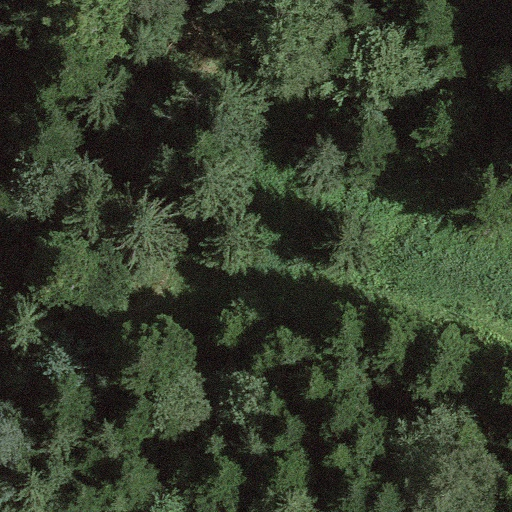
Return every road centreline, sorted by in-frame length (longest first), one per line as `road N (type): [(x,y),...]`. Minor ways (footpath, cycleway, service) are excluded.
road 1 (track): [(0,367),(173,315),(339,282),(384,251),(444,177),(477,72),(511,4)]
road 2 (track): [(339,282),(511,321)]
